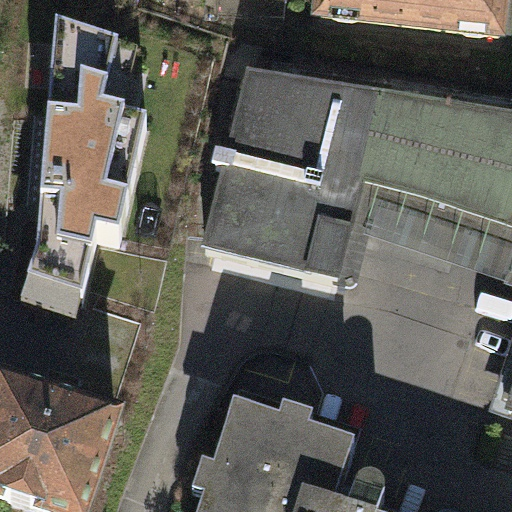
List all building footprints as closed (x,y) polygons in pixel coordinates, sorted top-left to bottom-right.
[(323,0),(321,19),(499,38),(502,0),(323,0)] [(103,121),(118,56),(56,36),(37,262),(29,290),(83,307),(98,243),(119,248),(147,131),(103,121)] [(363,188),(414,201),(511,233),(511,412),(510,417),(511,417),(511,123),(250,80),(206,255),(338,288),(363,188)] [(363,188),(338,288),(356,293),(369,241),(511,288),(511,349),(492,411),(510,417),(511,412),(511,233),(414,201),(363,188)] [(0,502),(29,511),(87,511),(117,424),(0,385),(0,502)] [(383,511),(385,508),(385,500),(382,493),(375,488),(367,488),(360,491),(355,498),(350,511),(335,511),(355,453),(234,413),(201,511),(383,511)]
